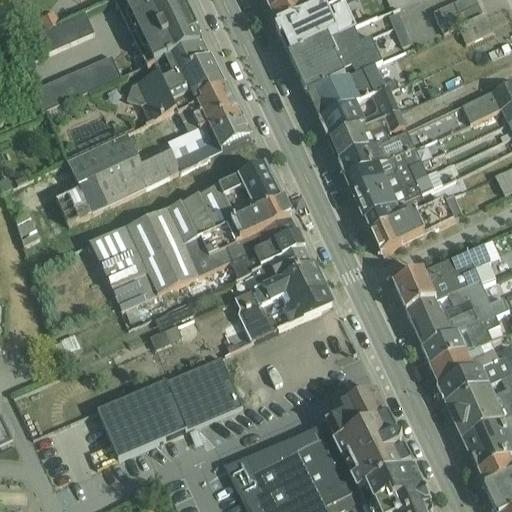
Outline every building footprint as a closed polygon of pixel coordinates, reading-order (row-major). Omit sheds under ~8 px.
[(64,0),(81,7),(95,0),(101,0),(105,9),(115,5),(125,0),(64,0)] [(179,0),(125,0),(115,5),(132,39),(148,73),(156,70),(203,49),(179,0)] [(263,0),(271,17),(309,0),(263,0)] [(309,0),(271,17),(278,32),(329,9),(326,0),(309,0)] [(459,32),(484,21),(474,0),(471,0),(434,17),(445,39),(459,32)] [(329,9),(278,32),(292,62),(355,33),(358,31),(357,30),(344,2),(329,9)] [(61,29),(36,39),(37,43),(30,46),(38,63),(45,60),(46,62),(96,40),(87,20),(86,17),(61,29)] [(398,18),(389,22),(403,54),(412,50),(398,18)] [(36,39),(61,29),(56,19),(43,25),(45,30),(34,35),(36,39)] [(484,21),(459,32),(467,49),(492,37),(484,21)] [(310,103),(375,71),(383,67),(373,42),(361,47),(355,33),(292,62),(310,103)] [(201,106),(226,94),(203,49),(156,70),(161,80),(133,93),(127,107),(142,113),(150,129),(174,119),(177,118),(178,119),(202,108),(201,106)] [(90,98),(116,87),(123,84),(113,63),(35,96),(45,118),(90,98)] [(375,71),(310,103),(322,127),(336,120),(355,111),(357,110),(372,103),(390,96),(391,95),(393,98),(400,94),(398,89),(396,85),(384,91),(375,71)] [(116,87),(90,98),(99,102),(102,96),(117,90),(116,87)] [(511,88),(463,112),(471,130),(511,111),(511,88)] [(431,103),(447,99),(444,89),(429,93),(431,103)] [(177,118),(174,119),(176,126),(182,124),(190,139),(209,130),(215,143),(243,128),(226,94),(201,106),(202,108),(178,119),(177,118)] [(390,96),(372,103),(377,116),(376,120),(366,123),(363,123),(357,110),(355,111),(336,120),(322,127),(331,147),(345,141),(364,133),(400,118),(401,118),(393,98),(391,95),(390,96)] [(345,141),(331,147),(340,167),(390,146),(384,130),(386,129),(391,140),(408,133),(401,118),(400,118),(364,133),(345,141)] [(171,153),(181,179),(252,145),(243,128),(215,143),(209,130),(190,139),(168,148),(171,153)] [(390,146),(340,167),(348,186),(416,155),(408,138),(390,146)] [(181,179),(171,153),(140,165),(128,139),(68,168),(73,178),(58,185),(65,203),(58,206),(70,231),(181,179)] [(416,155),(348,186),(352,194),(354,199),(423,169),(416,155)] [(423,169),(354,199),(356,204),(360,213),(429,182),(423,169)] [(247,222),(282,206),(265,172),(232,187),(207,198),(169,216),(91,251),(123,323),(132,320),(131,314),(158,301),(188,288),(197,284),(218,274),(230,269),(232,268),(234,268),(227,253),(209,261),(201,243),(247,222)] [(511,174),(496,183),(505,202),(511,198),(511,174)] [(26,178),(0,190),(0,191),(2,197),(29,185),(26,178)] [(429,182),(435,195),(439,193),(441,192),(443,192),(437,179),(433,181),(429,182)] [(429,182),(360,213),(364,222),(366,227),(422,202),(435,195),(429,182)] [(422,202),(366,227),(372,240),(427,214),(422,202)] [(446,205),(455,227),(456,226),(461,224),(464,223),(454,202),(446,205)] [(427,214),(372,240),(382,262),(435,236),(440,234),(455,227),(446,205),(427,214)] [(209,261),(227,253),(246,245),(256,241),(291,226),(292,225),(282,206),(247,222),(201,243),(209,261)] [(29,219),(16,225),(22,246),(25,252),(41,244),(29,219)] [(291,226),(256,241),(263,255),(298,239),(291,226)] [(234,268),(232,268),(240,285),(253,279),(306,254),(299,239),(298,239),(263,255),(252,260),(234,268)] [(483,252),(490,270),(500,265),(492,248),(483,252)] [(490,270),(483,252),(430,275),(424,278),(395,291),(408,320),(436,308),(449,302),(481,288),(483,292),(486,291),(497,286),(496,284),(490,270)] [(306,254),(253,279),(261,295),(315,271),(312,266),(309,265),(308,266),(307,262),(309,259),(306,254)] [(315,271),(261,295),(236,305),(241,316),(240,323),(252,349),(279,337),(322,318),(318,310),(331,304),(328,299),(321,284),(319,285),(317,281),(319,280),(315,271)] [(481,288),(449,302),(454,314),(441,320),(436,308),(408,320),(423,356),(497,323),(508,318),(509,317),(504,305),(491,310),(483,292),(481,288)] [(190,312),(169,322),(174,332),(195,323),(190,312)] [(497,323),(423,356),(431,373),(466,357),(467,358),(490,348),(504,342),(497,323)] [(178,333),(151,343),(156,355),(183,344),(178,333)] [(65,346),(55,350),(61,363),(71,359),(70,357),(76,354),(70,341),(64,344),(65,346)] [(466,357),(431,373),(440,393),(511,359),(511,358),(509,353),(495,359),(490,348),(467,358),(466,357)] [(0,511),(0,453),(11,449),(13,447),(0,419),(0,353),(1,351),(0,351),(0,511)] [(511,359),(440,393),(447,410),(468,400),(469,402),(490,393),(502,387),(511,383),(511,359)] [(107,460),(232,415),(214,365),(89,411),(107,460)] [(511,383),(502,387),(508,399),(495,403),(490,393),(469,402),(468,400),(447,410),(464,446),(511,424),(511,383)] [(329,511),(358,499),(358,497),(414,472),(377,398),(342,414),(345,424),(234,471),(254,511),(329,511)] [(511,424),(464,446),(466,451),(469,449),(479,466),(481,465),(483,469),(476,472),(479,479),(511,463),(511,424)] [(73,433),(54,441),(59,453),(78,444),(73,433)] [(511,463),(479,479),(486,494),(511,482),(511,463)] [(329,511),(427,511),(431,511),(414,472),(358,497),(358,499),(329,511)] [(511,511),(511,482),(486,494),(493,511),(511,511)]
